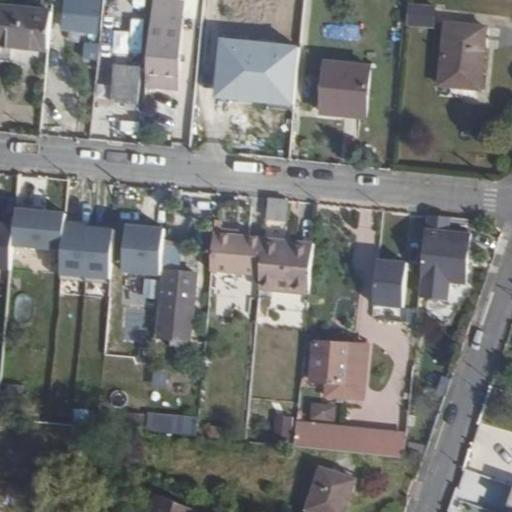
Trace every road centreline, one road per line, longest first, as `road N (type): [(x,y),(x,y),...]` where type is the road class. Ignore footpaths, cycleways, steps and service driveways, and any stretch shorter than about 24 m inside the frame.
road 1 (residential): [(0,157),(511,205)]
road 2 (residential): [(429,511),(511,274)]
